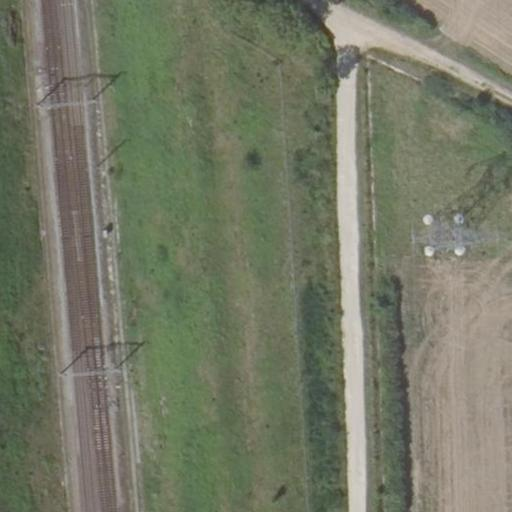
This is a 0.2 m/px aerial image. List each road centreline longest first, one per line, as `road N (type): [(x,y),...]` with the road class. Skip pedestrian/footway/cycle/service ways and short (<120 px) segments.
road 1 (track): [(317,0),(346,16),(357,511)]
road 2 (track): [(511,96),(346,16)]
